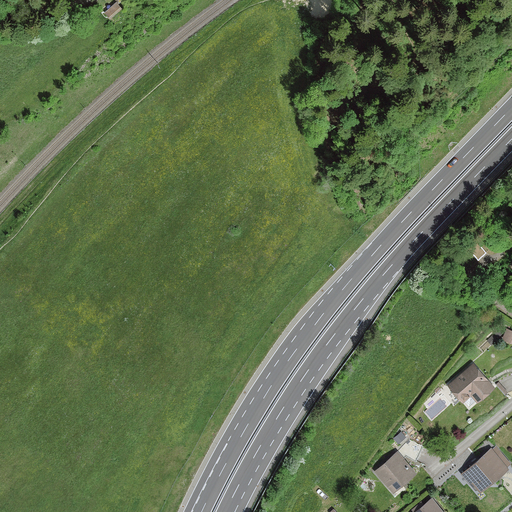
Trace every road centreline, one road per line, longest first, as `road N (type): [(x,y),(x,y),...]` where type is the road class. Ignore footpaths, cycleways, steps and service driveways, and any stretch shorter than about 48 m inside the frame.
road 1 (trunk): [(511,108),(320,317),(241,434),(201,511)]
road 2 (trunk): [(225,511),(276,418),(351,312),(511,139)]
